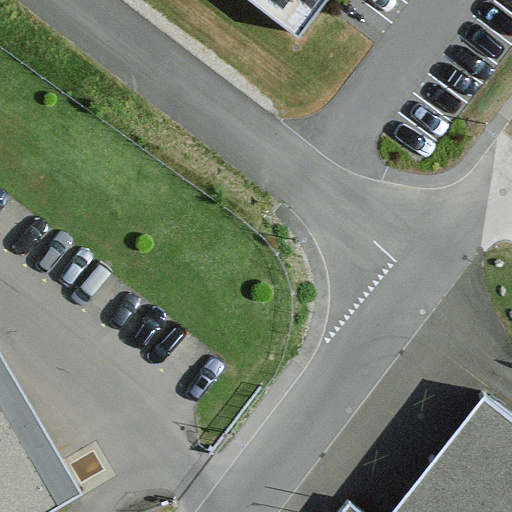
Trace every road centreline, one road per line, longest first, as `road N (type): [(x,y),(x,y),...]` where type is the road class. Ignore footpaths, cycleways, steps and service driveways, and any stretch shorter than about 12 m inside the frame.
road 1 (residential): [(421,281),(53,0)]
road 2 (residential): [(421,281),(253,511)]
